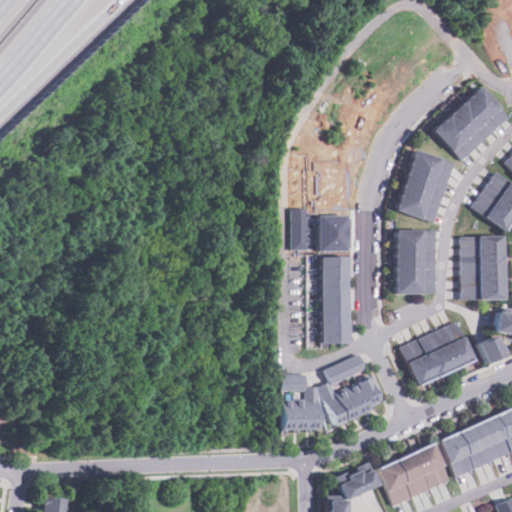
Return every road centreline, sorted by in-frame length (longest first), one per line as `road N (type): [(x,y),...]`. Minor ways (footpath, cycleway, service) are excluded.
road 1 (residential): [(403,419),(371,338),(366,221),(386,143),(468,56)]
road 2 (residential): [(309,457),(0,471)]
road 3 (residential): [(511,372),(309,457),(304,511)]
road 4 (motorway): [(0,115),(121,0)]
